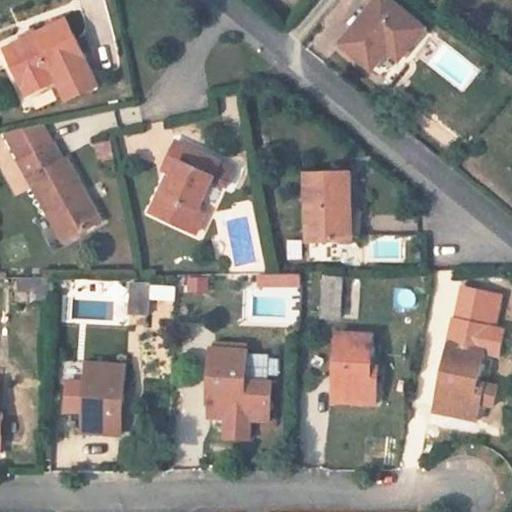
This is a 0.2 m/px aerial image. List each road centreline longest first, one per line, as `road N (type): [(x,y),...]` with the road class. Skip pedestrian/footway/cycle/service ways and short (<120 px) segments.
road 1 (residential): [(511,243),(213,0)]
road 2 (residential): [(472,496),(151,495)]
road 3 (residential): [(151,495),(0,495)]
